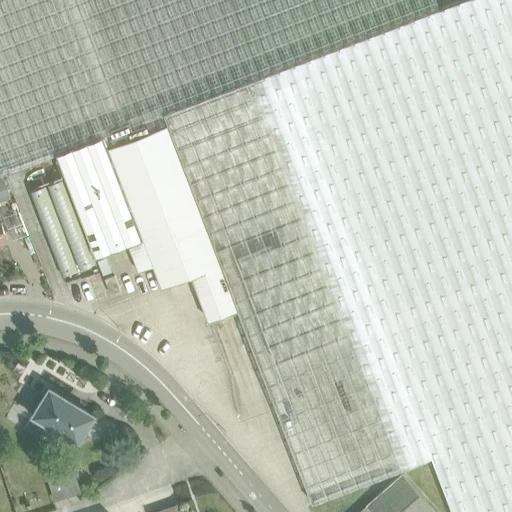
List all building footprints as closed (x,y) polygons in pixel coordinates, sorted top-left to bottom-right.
[(0,0),(0,175),(57,154),(104,136),(108,146),(171,123),(241,308),(238,309),(311,503),(431,458),(451,511),(511,511),(511,0),(465,0),(441,9),(437,0),(0,0)] [(104,136),(57,154),(77,205),(96,255),(127,244),(138,271),(153,265),(161,286),(191,275),(208,320),(238,309),(241,308),(171,123),(108,146),(104,136)] [(0,178),(0,201),(12,197),(5,177),(0,178)] [(120,290),(115,275),(106,278),(111,293),(120,290)] [(76,442),(92,415),(48,389),(32,416),(76,442)] [(73,468),(46,477),(54,501),(81,492),(73,468)] [(437,511),(404,473),(367,505),(373,511),(437,511)] [(180,511),(177,503),(149,511),(180,511)]
